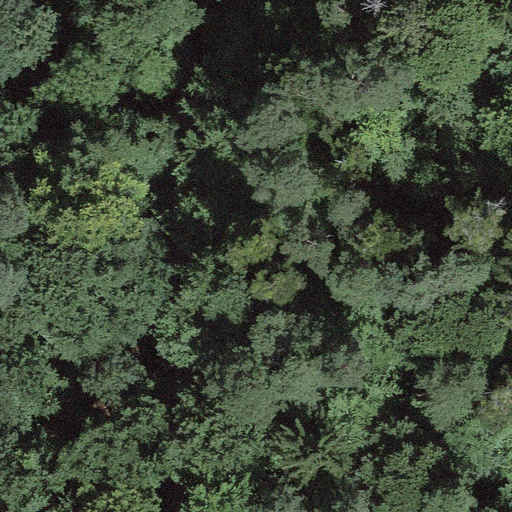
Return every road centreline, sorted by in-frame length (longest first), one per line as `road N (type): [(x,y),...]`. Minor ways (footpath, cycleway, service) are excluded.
road 1 (track): [(178,511),(183,174),(205,52),(257,0)]
road 2 (track): [(205,52),(0,179)]
